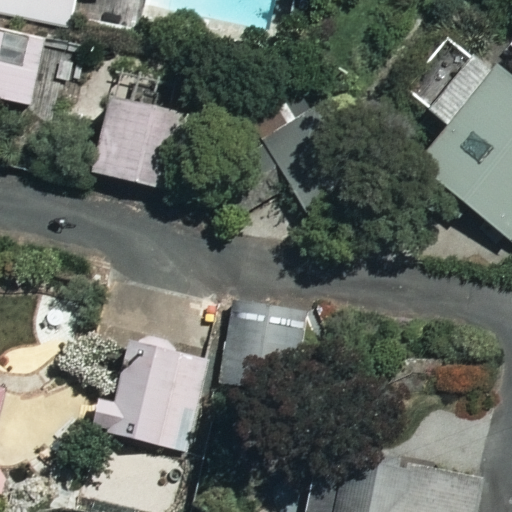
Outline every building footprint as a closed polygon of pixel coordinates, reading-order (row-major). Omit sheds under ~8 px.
[(0,164),(17,170),(51,48),(0,33),(0,164)] [(511,88),(453,50),(412,111),(456,140),(426,185),(511,242),(511,88)] [(210,131),(120,106),(99,184),(189,209),(210,131)] [(114,443),(113,447),(188,464),(212,359),(138,341),(122,410),(101,406),(93,438),(114,443)] [(0,511),(12,511),(26,465),(0,457),(0,438),(14,391),(0,386),(0,511)] [(482,511),(487,489),(322,455),(310,511),(482,511)]
